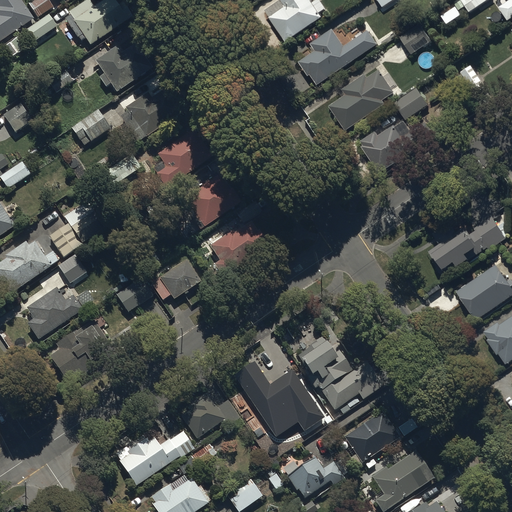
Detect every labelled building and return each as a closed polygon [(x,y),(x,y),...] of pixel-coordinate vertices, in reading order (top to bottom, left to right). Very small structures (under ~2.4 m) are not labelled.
[(21,0),(0,0),(0,9),(2,12),(0,12),(0,42),(35,17),(21,0)] [(49,0),(34,0),(29,3),(38,17),(53,6),(49,0)] [(88,0),(86,0),(69,12),(90,45),(127,20),(114,0),(103,0),(93,7),(88,0)] [(320,0),(313,4),(310,0),(281,0),(287,9),(271,19),(286,44),(324,20),(321,15),(327,11),(320,0)] [(396,0),(377,0),(383,9),(396,0)] [(491,0),(463,0),(455,6),(459,12),(466,8),(470,14),(491,0)] [(511,0),(509,0),(511,1),(500,9),(509,22),(511,20),(511,0)] [(61,32),(49,15),(5,47),(13,57),(41,37),(46,44),(61,32)] [(432,42),(420,25),(400,39),(412,56),(432,42)] [(320,87),(380,46),(370,33),(347,49),(335,30),(312,46),(317,53),(300,64),(310,78),(313,76),(320,87)] [(116,49),(96,62),(117,93),(155,67),(139,42),(120,55),(116,49)] [(474,66),(461,75),(475,96),(486,89),(476,73),(478,72),(474,66)] [(56,93),(73,82),(66,71),(49,81),(56,93)] [(347,133),(387,106),(384,102),(396,94),(381,72),(370,80),(366,75),(345,90),(349,96),(330,109),(347,133)] [(429,106),(418,89),(395,105),(407,122),(429,106)] [(148,93),(127,107),(146,136),(181,113),(166,90),(152,99),(148,93)] [(16,107),(4,116),(17,134),(29,125),(16,107)] [(97,111),(72,129),(85,146),(109,128),(97,111)] [(413,134),(405,123),(396,129),(395,128),(380,138),(377,134),(363,143),(366,149),(364,150),(383,176),(437,138),(427,124),(413,134)] [(194,130),(158,155),(167,168),(157,175),(166,188),(212,155),(194,130)] [(0,171),(9,166),(1,154),(0,154),(0,171)] [(132,154),(109,171),(119,185),(142,169),(132,154)] [(23,163),(22,164),(0,178),(0,179),(7,191),(31,176),(23,163)] [(245,201),(224,170),(181,199),(201,229),(245,201)] [(0,235),(15,226),(0,203),(0,235)] [(97,209),(72,227),(83,244),(109,226),(97,209)] [(253,219),(209,248),(227,275),(271,246),(253,219)] [(441,246),(430,254),(437,265),(435,266),(446,281),(484,256),(483,255),(507,240),(493,219),(475,230),(477,233),(471,237),(465,228),(457,234),(451,226),(434,237),(441,246)] [(36,240),(0,262),(0,284),(7,295),(52,266),(36,240)] [(75,256),(59,268),(71,285),(88,273),(75,256)] [(187,261),(160,278),(174,299),(200,281),(187,261)] [(508,283),(497,266),(457,293),(478,323),(511,298),(511,280),(508,283)] [(140,278),(115,296),(128,313),(153,295),(140,278)] [(58,289),(28,309),(37,321),(29,327),(39,342),(85,311),(73,294),(65,300),(58,289)] [(61,351),(51,357),(69,384),(116,352),(94,319),(57,345),(61,351)] [(507,366),(511,362),(511,319),(501,327),(499,324),(485,334),(490,341),(488,342),(499,357),(501,356),(507,366)] [(310,350),(300,358),(311,375),(307,378),(315,390),(318,388),(335,411),(358,395),(363,401),(383,387),(367,364),(353,373),(339,352),(335,355),(323,339),(309,349),(310,350)] [(255,360),(234,374),(276,436),(298,421),(305,430),(326,416),(292,368),(270,383),(255,360)] [(196,409),(182,417),(196,440),(223,423),(227,429),(241,420),(228,401),(217,408),(205,389),(190,398),(196,409)] [(363,464),(401,438),(384,413),(345,439),(363,464)] [(417,417),(399,429),(405,437),(423,426),(417,417)] [(118,460),(137,489),(196,450),(185,434),(171,443),(170,441),(160,447),(155,441),(150,444),(148,440),(118,460)] [(198,467),(217,455),(210,445),(191,457),(198,467)] [(433,482),(416,453),(373,478),(384,497),(376,502),(382,511),(386,511),(407,500),(406,498),(433,482)] [(324,471),(316,460),(289,479),(305,502),(331,484),(334,489),(345,481),(343,478),(350,473),(344,464),(337,468),(335,464),(324,471)] [(270,479),(269,480),(276,492),(285,487),(277,474),(280,472),(275,464),(265,470),(270,479)] [(174,492),(171,487),(152,499),(156,505),(154,507),(156,511),(199,511),(212,504),(201,488),(198,490),(193,480),(174,492)] [(235,511),(242,511),(263,498),(251,481),(226,498),(235,511)] [(441,511),(436,503),(429,508),(426,504),(413,511),(441,511)]
